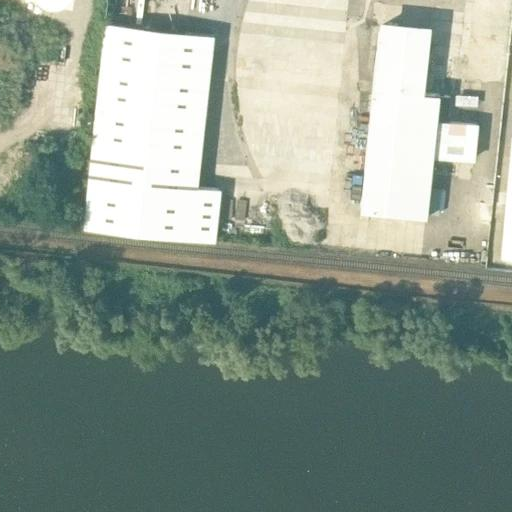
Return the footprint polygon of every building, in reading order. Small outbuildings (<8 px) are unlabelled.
[(429,24),(380,19),(360,206),(425,213),(431,153),(435,118),(437,93),(422,91),(429,24)] [(213,34),(104,22),(82,221),(191,233),(213,34)] [(435,118),(431,153),(474,158),(478,123),(435,118)] [(511,130),(506,130),(497,253),(511,253),(511,130)] [(494,256),(486,255),(485,263),(494,264),(494,256)]
